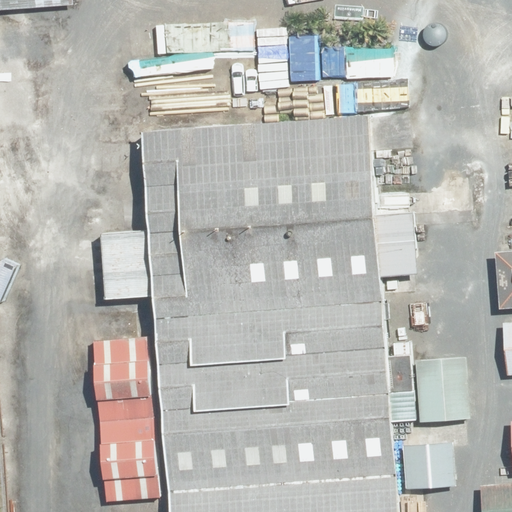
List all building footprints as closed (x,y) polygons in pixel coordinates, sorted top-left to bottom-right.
[(0,0),(0,25),(71,19),(69,0),(0,0)] [(149,32),(155,96),(248,88),(243,24),(149,32)] [(0,39),(0,139),(44,137),(37,37),(0,39)] [(170,511),(393,511),(364,121),(141,138),(147,224),(153,298),(159,374),(164,431),(170,511)] [(107,301),(153,298),(147,224),(101,227),(107,301)] [(511,226),(483,228),(488,378),(505,378),(511,377),(511,226)] [(85,438),(164,431),(159,374),(80,381),(85,438)] [(511,511),(511,377),(505,378),(511,470),(462,473),(464,511),(511,511)]
